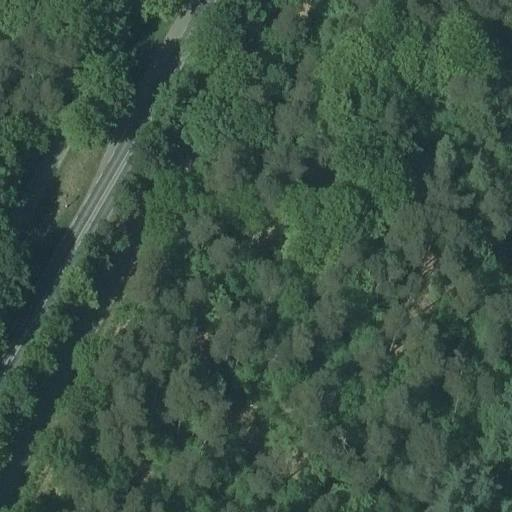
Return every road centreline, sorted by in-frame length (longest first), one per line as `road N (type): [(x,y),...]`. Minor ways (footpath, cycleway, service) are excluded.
road 1 (unclassified): [(0,499),(67,358),(272,0)]
road 2 (primary): [(0,369),(214,0)]
road 3 (unclassified): [(0,248),(132,0)]
